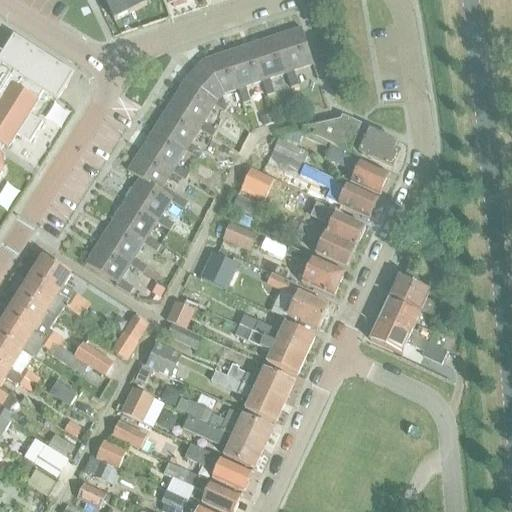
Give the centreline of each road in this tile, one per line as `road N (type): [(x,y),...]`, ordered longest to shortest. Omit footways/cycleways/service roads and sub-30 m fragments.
road 1 (residential): [(511,484),(464,0)]
road 2 (residential): [(336,354),(423,173),(414,71),(396,0)]
road 3 (residential): [(0,261),(112,84),(114,66)]
road 4 (residential): [(457,511),(449,432),(419,391),(336,354)]
road 5 (residential): [(114,66),(161,39),(274,0)]
road 6 (residential): [(263,511),(336,354)]
road 7 (residential): [(114,66),(0,1)]
